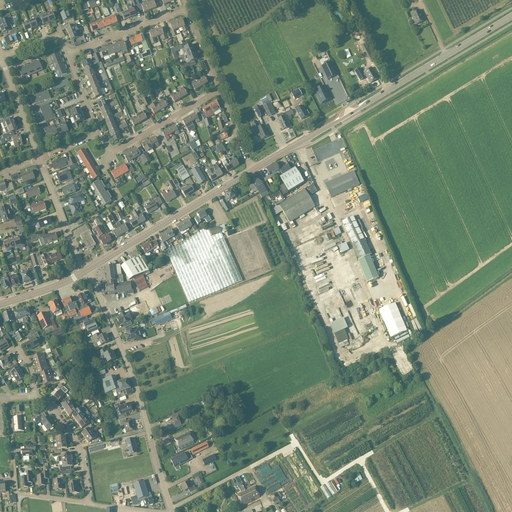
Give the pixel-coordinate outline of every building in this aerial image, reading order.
[(94,0),(88,2),(89,3),(91,9),(97,7),(94,0)] [(153,0),(147,0),(146,0),(147,2),(148,4),(150,11),(157,8),(154,2),(153,0)] [(81,6),(79,6),(82,13),(89,10),(88,8),(90,8),(88,3),(88,2),(86,3),(86,4),(81,6)] [(144,6),(141,7),(144,13),(150,11),(148,4),(147,2),(143,3),(144,6)] [(131,5),(126,7),(128,12),(130,18),(137,16),(134,9),(133,10),(131,5)] [(50,14),(47,16),(49,23),(55,20),(54,18),(57,16),(54,8),(51,9),(52,10),(49,11),(50,14)] [(32,21),(29,22),(32,30),(38,27),(37,24),(39,23),(36,14),(35,11),(32,12),(34,17),(31,18),(32,21)] [(414,18),(417,25),(424,21),(419,11),(411,15),(413,19),(414,18)] [(67,21),(68,25),(75,22),(72,14),(69,15),(68,12),(61,15),(64,22),(67,21)] [(124,21),(130,18),(128,12),(122,14),(124,21)] [(39,13),(36,14),(39,23),(42,22),(43,24),(43,25),(49,23),(47,16),(41,18),(39,13)] [(0,28),(10,24),(8,18),(10,17),(9,14),(0,17),(0,28)] [(115,16),(109,19),(111,26),(118,23),(115,16)] [(99,19),(95,21),(96,24),(99,30),(105,28),(102,21),(101,18),(99,19)] [(109,19),(102,21),(105,28),(111,26),(109,19)] [(176,22),(179,29),(182,28),(184,32),(188,31),(186,26),(185,26),(182,20),(176,22)] [(92,33),(99,30),(95,21),(92,22),(93,25),(90,26),(92,33)] [(25,32),(32,30),(29,22),(23,25),(22,22),(19,23),(21,30),(24,29),(25,32)] [(75,22),(68,25),(69,28),(66,29),(69,35),(78,31),(75,22)] [(175,30),(179,29),(176,22),(170,25),(172,31),(171,32),(173,37),(177,35),(175,30)] [(10,24),(0,28),(2,34),(5,33),(6,36),(16,32),(15,29),(12,30),(10,24)] [(155,30),(158,37),(161,36),(163,40),(167,39),(165,34),(164,34),(161,28),(155,30)] [(154,38),(158,37),(155,30),(149,33),(151,39),(150,39),(152,45),(156,43),(154,38)] [(78,31),(69,35),(71,41),(81,37),(78,31)] [(16,32),(6,36),(7,39),(4,40),(7,47),(14,44),(11,37),(17,35),(16,32)] [(143,54),(141,55),(143,59),(151,55),(149,49),(146,43),(145,41),(142,42),(140,36),(135,38),(138,46),(142,45),(144,51),(145,52),(143,53),(143,54)] [(134,48),(138,46),(135,38),(129,40),(132,46),(133,46),(134,48)] [(118,44),(120,52),(127,49),(124,42),(118,44)] [(118,44),(111,47),(114,54),(120,52),(118,44)] [(377,59),(372,49),(370,50),(366,44),(362,47),(371,63),(377,59)] [(185,56),(195,53),(192,45),(183,49),(181,45),(171,49),(175,60),(182,58),(181,56),(177,58),(175,52),(182,49),(185,56)] [(111,47),(106,49),(109,56),(114,54),(111,47)] [(101,59),(109,56),(106,49),(100,51),(101,52),(99,53),(101,59)] [(59,54),(50,57),(53,64),(61,61),(61,60),(59,56),(62,55),(61,53),(59,54)] [(185,56),(184,57),(185,60),(188,59),(190,63),(197,60),(195,53),(185,56)] [(61,61),(53,64),(55,71),(64,67),(64,66),(62,63),(64,62),(63,59),(61,60),(61,61)] [(84,70),(91,67),(94,66),(92,63),(90,64),(89,60),(81,63),(84,70)] [(33,61),(30,63),(31,65),(32,64),(36,73),(43,70),(39,61),(34,63),(33,61)] [(27,64),(24,65),(25,67),(29,76),(36,73),(32,64),(31,65),(27,66),(27,64)] [(331,65),(322,69),(328,80),(337,76),(331,65)] [(64,67),(55,71),(58,78),(67,74),(65,69),(67,68),(66,66),(64,66),(64,67)] [(20,67),(18,68),(22,78),(29,76),(25,67),(21,69),(20,67)] [(91,67),(84,70),(86,76),(93,73),(96,72),(95,69),(92,70),(91,67)] [(366,76),(370,84),(378,79),(372,68),(361,74),(363,78),(366,76)] [(93,73),(86,76),(89,82),(96,79),(98,78),(97,75),(95,76),(93,73)] [(202,80),(198,82),(201,87),(208,83),(203,75),(200,77),(202,80)] [(96,79),(89,82),(91,87),(92,87),(98,84),(100,83),(99,81),(97,81),(96,79)] [(195,91),(201,87),(198,82),(195,84),(193,81),(190,83),(195,91)] [(91,87),(93,93),(100,90),(98,84),(91,87)] [(182,92),(178,94),(181,99),(187,95),(183,87),(180,89),(182,92)] [(325,88),(317,92),(322,102),(329,99),(326,92),(327,92),(325,88)] [(103,89),(100,90),(93,93),(95,98),(105,94),(103,89)] [(299,89),(291,93),(295,99),(302,95),(299,89)] [(33,105),(45,100),(45,101),(51,99),(48,91),(30,98),(33,105)] [(170,95),(174,103),(181,99),(178,94),(175,96),(173,93),(170,95)] [(161,104),(158,106),(161,111),(167,107),(163,99),(160,101),(161,104)] [(110,107),(113,106),(113,104),(112,105),(111,103),(109,104),(108,103),(106,104),(105,101),(98,104),(100,110),(109,106),(109,108),(110,107)] [(216,102),(209,106),(214,113),(220,109),(216,102)] [(154,115),(161,111),(158,106),(156,103),(150,107),(154,115)] [(268,117),(275,114),(270,103),(263,106),(268,117)] [(46,123),(56,119),(54,115),(53,115),(49,104),(40,108),(46,123)] [(109,106),(100,110),(102,116),(110,112),(109,110),(111,109),(110,107),(109,108),(109,106)] [(214,114),(214,113),(209,106),(202,109),(208,118),(214,114)] [(259,106),(254,109),(259,118),(263,116),(259,106)] [(302,106),(295,110),(298,114),(301,120),(308,117),(307,116),(309,114),(307,111),(305,112),(304,110),(302,106)] [(73,118),(82,115),(80,109),(74,111),(73,108),(67,110),(69,116),(72,115),(73,118)] [(294,114),(292,110),(290,110),(289,108),(285,110),(288,117),(294,114)] [(140,109),(134,113),(138,118),(140,123),(147,119),(144,114),(142,112),(142,111),(142,112),(140,109)] [(110,112),(102,116),(105,121),(112,118),(110,112)] [(282,113),(276,116),(278,120),(283,130),(289,128),(284,117),(282,113)] [(195,114),(189,118),(192,122),(195,120),(196,123),(200,121),(195,114)] [(84,120),(82,115),(73,118),(75,124),(73,125),(75,130),(81,128),(79,122),(84,120)] [(112,118),(105,121),(107,127),(114,124),(116,123),(118,122),(116,118),(115,119),(114,117),(112,118)] [(134,127),(140,123),(138,118),(134,120),(132,117),(129,119),(134,127)] [(5,122),(2,123),(4,129),(14,125),(12,119),(9,121),(8,120),(8,119),(7,119),(7,118),(6,118),(4,119),(5,122)] [(189,118),(182,121),(185,126),(187,129),(189,133),(195,129),(194,127),(192,122),(189,118)] [(222,133),(225,131),(225,130),(223,121),(217,122),(220,131),(220,134),(222,133)] [(65,124),(60,126),(63,134),(68,132),(65,124)] [(114,124),(107,127),(109,133),(114,131),(116,130),(117,130),(118,129),(118,127),(118,125),(116,126),(114,124)] [(259,128),(257,124),(252,126),(257,135),(259,134),(262,140),(269,137),(264,126),(259,128)] [(1,136),(3,139),(14,135),(13,132),(17,131),(14,125),(7,128),(4,129),(6,134),(1,136)] [(114,131),(109,133),(113,142),(121,139),(118,132),(121,131),(120,130),(122,129),(121,128),(122,128),(121,125),(118,127),(118,129),(117,130),(116,130),(114,131)] [(63,134),(60,126),(55,128),(57,135),(58,136),(63,134)] [(175,126),(168,129),(171,134),(175,132),(176,135),(179,133),(175,126)] [(55,128),(54,127),(49,129),(52,137),(57,135),(55,128)] [(52,137),(49,129),(44,131),(47,138),(49,137),(52,137)] [(171,134),(168,129),(162,133),(166,141),(170,139),(168,136),(171,134)] [(226,133),(217,137),(219,141),(228,138),(226,133)] [(1,140),(0,140),(0,142),(1,145),(5,143),(5,142),(8,141),(7,140),(8,140),(9,143),(12,142),(14,145),(15,149),(22,146),(21,142),(19,136),(15,138),(14,135),(3,139),(1,140)] [(155,137),(148,141),(151,146),(154,144),(156,147),(159,145),(155,137)] [(194,141),(188,144),(191,149),(192,151),(200,146),(199,140),(195,143),(194,141)] [(151,146),(148,141),(142,145),(146,153),(153,149),(151,146)] [(224,153),(226,152),(228,151),(223,143),(220,146),(224,153)] [(82,160),(88,156),(84,149),(77,153),(82,160)] [(130,152),(134,159),(137,158),(138,160),(140,159),(144,165),(148,163),(143,155),(140,157),(140,156),(136,149),(130,152)] [(128,163),(134,159),(130,152),(123,156),(128,163)] [(82,160),(85,167),(92,163),(88,156),(82,160)] [(224,158),(221,160),(223,163),(222,164),(224,166),(228,172),(233,169),(232,167),(226,157),(226,156),(224,158)] [(226,157),(233,169),(239,165),(237,163),(238,162),(237,159),(236,160),(235,160),(233,156),(232,157),(232,158),(231,158),(230,159),(228,156),(226,157)] [(51,163),(54,170),(66,165),(63,158),(51,163)] [(213,165),(210,167),(217,179),(223,175),(219,170),(221,169),(217,162),(215,164),(217,166),(214,168),(213,165)] [(92,163),(85,167),(89,173),(96,169),(92,163)] [(275,163),(271,166),(276,175),(281,172),(282,174),(291,169),(288,164),(279,169),(275,163)] [(124,165),(118,169),(122,175),(128,171),(124,165)] [(266,169),(265,170),(268,174),(269,173),(270,175),(268,176),(270,179),(276,175),(271,166),(266,169)] [(183,181),(189,177),(185,170),(183,167),(177,171),(183,181)] [(210,167),(208,168),(210,171),(211,172),(208,174),(209,176),(208,176),(212,182),(217,179),(210,167)] [(188,168),(185,170),(189,177),(193,175),(188,168)] [(283,195),(289,191),(289,192),(303,183),(295,168),(291,170),(282,176),(280,177),(284,184),(279,188),(283,195)] [(96,169),(89,173),(93,180),(100,176),(96,169)] [(115,179),(122,175),(118,169),(111,173),(115,179)] [(56,176),(59,183),(72,178),(68,170),(56,176)] [(12,182),(22,178),(23,182),(34,178),(32,171),(19,176),(17,173),(10,176),(12,182)] [(193,175),(199,184),(205,181),(199,171),(193,175)] [(325,185),(328,192),(331,198),(359,185),(354,172),(325,185)] [(257,174),(251,177),(256,186),(262,182),(257,174)] [(63,191),(61,191),(63,195),(64,195),(65,196),(75,192),(76,192),(75,191),(73,185),(72,184),(77,182),(76,180),(66,184),(67,186),(62,189),(63,191)] [(91,185),(95,191),(104,185),(100,180),(91,185)] [(0,191),(6,189),(8,194),(12,193),(11,191),(14,190),(12,183),(9,184),(8,181),(0,183),(0,191)] [(104,185),(95,191),(98,196),(107,190),(104,185)] [(188,195),(192,192),(194,191),(191,186),(188,188),(186,185),(180,189),(185,197),(186,197),(189,196),(188,195)] [(313,185),(305,190),(309,197),(317,192),(313,185)] [(29,198),(40,194),(38,187),(26,191),(29,198)] [(227,200),(228,199),(229,201),(236,196),(234,193),(236,192),(234,189),(233,190),(232,190),(225,194),(226,195),(225,196),(227,200)] [(107,190),(98,196),(101,201),(110,195),(107,190)] [(289,223),(315,207),(309,197),(305,190),(279,206),(289,223)] [(166,191),(161,194),(163,197),(167,203),(176,197),(173,192),(173,191),(170,192),(168,194),(166,191)] [(269,198),(271,201),(280,195),(278,192),(269,198)] [(69,198),(72,205),(69,206),(73,217),(81,214),(76,203),(83,200),(81,194),(69,198)] [(110,195),(101,201),(104,206),(113,201),(110,195)] [(365,195),(359,198),(364,210),(368,208),(367,207),(369,207),(365,195)] [(154,202),(144,208),(148,214),(158,208),(157,207),(162,203),(159,198),(153,201),(154,202)] [(220,203),(226,212),(230,210),(225,200),(220,203)] [(32,206),(32,207),(35,213),(46,209),(43,202),(32,206)] [(2,216),(10,213),(8,206),(0,208),(3,215),(2,216)] [(200,220),(203,219),(205,219),(207,223),(211,221),(208,215),(207,216),(204,211),(197,215),(198,217),(194,219),(198,225),(198,224),(201,222),(200,220)] [(10,213),(2,216),(4,223),(11,220),(9,214),(10,213)] [(133,220),(130,222),(132,225),(133,228),(139,225),(135,217),(132,213),(130,215),(133,220)] [(137,215),(135,217),(139,225),(145,221),(142,215),(144,214),(144,213),(141,215),(140,214),(137,215)] [(110,223),(107,225),(110,231),(115,229),(116,231),(113,232),(112,232),(110,233),(112,238),(115,236),(116,238),(122,235),(121,232),(119,229),(115,223),(111,215),(107,217),(110,223)] [(15,224),(15,223),(16,226),(22,224),(21,221),(22,221),(20,217),(13,219),(15,224)] [(38,222),(41,228),(52,224),(49,217),(38,222)] [(371,256),(363,240),(353,217),(342,222),(353,245),(360,260),(358,261),(367,284),(378,279),(369,257),(371,256)] [(35,224),(33,220),(24,223),(26,228),(35,224)] [(182,223),(186,230),(187,232),(189,230),(188,228),(192,226),(188,220),(182,223)] [(129,227),(127,223),(124,224),(125,225),(122,227),(119,221),(115,223),(122,235),(128,231),(127,228),(129,227)] [(180,233),(186,230),(182,223),(176,227),(180,233)] [(101,226),(95,229),(97,234),(98,236),(99,237),(98,238),(100,241),(103,246),(104,246),(107,245),(107,244),(111,242),(111,241),(110,239),(112,238),(110,233),(107,235),(105,234),(101,226)] [(167,251),(166,252),(189,303),(242,281),(222,233),(224,232),(223,228),(220,229),(219,227),(207,232),(207,231),(205,228),(204,229),(194,235),(182,242),(179,244),(167,251)] [(165,234),(169,240),(171,243),(173,242),(171,238),(174,236),(171,230),(165,234)] [(92,235),(90,232),(89,231),(80,236),(83,240),(80,242),(82,246),(81,247),(84,250),(86,249),(87,250),(89,249),(90,250),(90,251),(91,251),(94,248),(93,247),(96,245),(91,236),(92,235)] [(55,233),(43,238),(45,245),(58,240),(55,233)] [(165,234),(159,237),(162,241),(163,243),(166,241),(168,245),(171,243),(169,240),(165,234)] [(9,238),(8,239),(11,249),(16,247),(13,237),(13,239),(11,240),(10,239),(9,238)] [(15,237),(13,237),(16,247),(17,249),(25,247),(22,239),(20,240),(19,237),(16,238),(15,238),(15,237)] [(11,249),(8,239),(6,239),(6,240),(6,241),(3,242),(4,247),(1,248),(3,254),(11,251),(11,249)] [(150,253),(149,252),(153,250),(152,250),(158,246),(155,241),(149,244),(149,243),(141,248),(145,255),(146,256),(147,256),(148,257),(150,256),(150,254),(150,253)] [(322,251),(330,248),(333,254),(338,252),(334,243),(321,249),(322,251)] [(342,253),(349,250),(346,243),(339,247),(342,253)] [(132,261),(122,267),(130,281),(143,274),(149,271),(140,257),(141,256),(140,254),(139,253),(138,254),(137,253),(136,251),(128,256),(132,261)] [(46,255),(41,257),(45,266),(45,267),(50,265),(50,264),(52,263),(58,260),(62,259),(59,253),(55,254),(49,257),(48,254),(46,255)] [(36,255),(30,256),(34,268),(39,266),(36,255)] [(109,285),(105,285),(106,288),(106,292),(110,292),(110,295),(115,295),(115,293),(124,292),(125,295),(125,296),(127,295),(128,295),(133,294),(133,290),(132,291),(131,282),(123,283),(120,284),(119,277),(116,277),(116,276),(121,275),(120,265),(105,267),(108,282),(109,282),(109,285)] [(31,280),(29,275),(34,273),(33,267),(27,269),(28,272),(20,275),(23,283),(25,284),(30,282),(31,280)] [(17,286),(17,285),(20,284),(17,274),(10,276),(13,287),(17,286)] [(145,277),(149,285),(155,282),(151,274),(145,277)] [(143,275),(134,279),(136,285),(137,285),(138,288),(147,284),(143,275)] [(8,288),(8,287),(7,285),(9,285),(7,278),(5,278),(5,277),(0,278),(0,279),(0,280),(2,287),(3,287),(4,289),(5,289),(6,289),(7,289),(7,288),(8,288)] [(319,297),(332,293),(331,289),(328,290),(327,287),(317,291),(319,297)] [(75,303),(77,307),(82,305),(86,303),(86,304),(91,302),(90,300),(89,300),(86,294),(85,293),(78,296),(80,301),(75,303)] [(70,298),(62,301),(67,313),(66,314),(70,323),(70,324),(82,318),(78,308),(77,307),(75,303),(72,305),(70,298)] [(62,313),(61,310),(57,301),(49,304),(53,314),(54,314),(55,316),(62,313)] [(78,308),(82,318),(91,314),(88,307),(86,304),(86,303),(82,305),(77,307),(78,308)] [(395,304),(379,311),(391,338),(407,331),(395,304)] [(25,323),(25,324),(28,323),(26,318),(31,316),(32,321),(36,320),(34,314),(30,315),(28,308),(21,310),(25,323)] [(142,311),(146,318),(152,316),(148,308),(142,311)] [(22,324),(25,324),(25,323),(21,310),(14,312),(16,320),(20,319),(22,324)] [(169,312),(150,320),(152,326),(156,324),(156,326),(172,320),(170,315),(169,312)] [(12,325),(11,322),(13,322),(10,313),(3,315),(6,324),(7,323),(8,326),(12,325)] [(44,336),(51,333),(57,330),(55,325),(52,318),(49,320),(46,313),(37,316),(43,330),(41,331),(44,336)] [(125,328),(131,325),(130,321),(131,320),(128,313),(125,314),(125,313),(119,316),(120,317),(117,318),(120,325),(123,324),(125,328)] [(83,321),(84,324),(83,324),(85,329),(86,329),(88,332),(97,328),(94,320),(93,320),(92,318),(88,320),(86,316),(76,321),(77,324),(83,321)] [(329,323),(338,347),(349,343),(344,329),(346,328),(342,318),(329,323)] [(53,338),(58,336),(57,333),(61,332),(60,329),(51,333),(53,338)] [(125,336),(127,342),(136,339),(136,342),(142,340),(138,329),(132,331),(132,330),(126,332),(125,332),(126,336),(125,336)] [(23,337),(20,331),(15,334),(19,342),(31,335),(30,333),(23,337)] [(32,340),(29,342),(25,344),(28,351),(39,345),(37,341),(40,339),(37,332),(30,336),(32,340)] [(101,345),(109,342),(106,335),(101,337),(99,333),(92,336),(96,344),(100,342),(101,345)] [(0,351),(0,352),(5,349),(9,347),(7,344),(10,343),(6,336),(3,338),(5,340),(0,342),(0,351)] [(105,359),(107,363),(115,359),(112,352),(108,353),(107,349),(98,353),(101,360),(105,359)] [(33,357),(35,363),(45,360),(43,354),(33,357)] [(0,362),(1,362),(3,366),(11,361),(8,355),(4,358),(2,355),(0,356),(0,362)] [(35,363),(37,368),(47,365),(45,360),(35,363)] [(13,378),(21,373),(16,365),(12,368),(12,369),(7,372),(10,377),(12,375),(13,378)] [(39,374),(41,374),(48,371),(47,365),(37,368),(39,374)] [(41,374),(42,379),(52,376),(50,370),(48,371),(41,374)] [(24,379),(21,373),(13,378),(15,381),(14,381),(17,386),(23,383),(21,380),(24,379)] [(54,382),(52,376),(42,379),(44,385),(54,382)] [(118,399),(122,397),(132,394),(130,389),(131,389),(128,381),(126,380),(117,383),(115,376),(101,381),(106,394),(112,391),(119,389),(121,394),(117,396),(118,399)] [(82,393),(89,391),(86,381),(79,383),(82,393)] [(56,389),(58,392),(53,397),(58,401),(65,394),(60,390),(63,387),(60,384),(56,389)] [(65,412),(73,406),(69,402),(71,401),(69,398),(61,404),(62,406),(62,407),(65,412)] [(121,415),(132,411),(130,403),(121,406),(120,403),(114,405),(116,411),(119,410),(121,415)] [(76,411),(73,406),(65,412),(69,416),(71,415),(76,411)] [(78,409),(76,411),(71,415),(75,419),(82,414),(78,409)] [(209,410),(205,412),(206,414),(201,416),(203,421),(210,418),(209,417),(211,416),(209,410)] [(85,412),(82,414),(75,419),(78,424),(85,419),(89,416),(85,412)] [(174,422),(170,424),(173,430),(182,426),(178,419),(182,417),(180,412),(171,416),(174,422)] [(12,418),(13,432),(23,431),(22,417),(12,418)] [(49,417),(42,422),(48,431),(55,426),(49,417)] [(89,424),(85,419),(78,424),(82,429),(89,424)] [(124,425),(126,433),(135,431),(132,420),(126,422),(126,419),(119,420),(121,426),(124,425)] [(82,434),(85,439),(92,434),(90,431),(93,429),(90,424),(84,428),(86,431),(82,434)] [(174,438),(179,450),(194,444),(189,432),(174,438)] [(94,436),(92,434),(85,439),(88,444),(93,440),(95,444),(100,440),(97,435),(94,436)] [(56,444),(66,443),(65,437),(61,438),(60,435),(52,436),(53,441),(56,440),(56,444)] [(119,439),(110,441),(112,448),(119,446),(119,442),(120,442),(119,439)] [(138,455),(135,441),(127,443),(127,445),(119,447),(121,453),(124,452),(126,457),(130,456),(132,455),(132,456),(138,455)] [(206,442),(190,450),(193,456),(209,448),(206,442)] [(67,449),(66,443),(56,444),(57,447),(54,448),(55,453),(62,452),(62,449),(67,449)] [(23,457),(24,461),(29,460),(29,457),(32,456),(31,452),(36,452),(35,449),(39,449),(37,446),(28,446),(28,450),(22,450),(22,457),(23,457)] [(189,451),(184,453),(171,460),(175,468),(193,459),(189,451)] [(59,462),(62,462),(72,461),(72,460),(73,460),(72,456),(71,456),(71,455),(66,456),(66,453),(58,454),(59,462)] [(205,466),(216,461),(214,455),(202,460),(205,466)] [(65,470),(65,471),(71,471),(71,467),(72,467),(72,461),(62,462),(62,465),(59,466),(60,471),(65,470)] [(27,473),(27,478),(20,478),(21,488),(28,488),(28,484),(32,483),(31,472),(27,473)] [(41,473),(42,476),(37,476),(38,486),(45,486),(45,483),(48,483),(48,472),(41,473)] [(358,472),(352,476),(356,483),(362,480),(358,472)] [(58,476),(58,481),(54,481),(55,491),(62,490),(61,485),(64,484),(63,475),(58,476)] [(197,478),(196,479),(199,485),(204,483),(200,476),(199,475),(196,477),(197,478)] [(69,483),(70,494),(78,493),(77,490),(79,490),(78,481),(76,481),(76,482),(69,483)] [(136,492),(146,489),(144,481),(134,484),(136,492)] [(195,490),(194,486),(192,487),(189,482),(181,486),(184,492),(188,489),(190,492),(195,490)] [(243,506),(260,498),(255,486),(237,495),(243,506)] [(148,496),(146,489),(136,492),(138,499),(148,496)] [(276,493),(269,496),(273,503),(274,503),(279,500),(280,499),(276,493)] [(151,495),(148,496),(138,499),(135,500),(136,505),(140,504),(140,502),(145,501),(147,506),(154,504),(151,495)]
